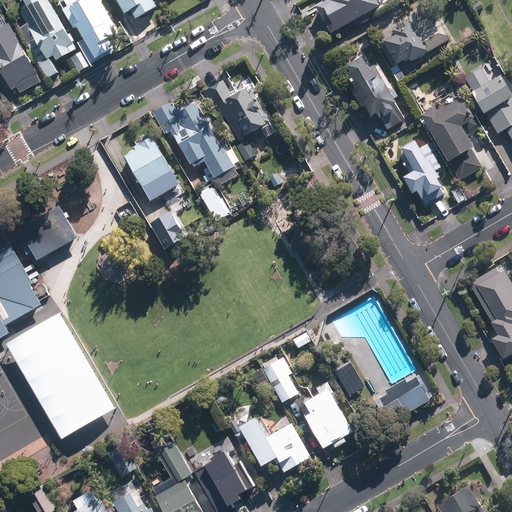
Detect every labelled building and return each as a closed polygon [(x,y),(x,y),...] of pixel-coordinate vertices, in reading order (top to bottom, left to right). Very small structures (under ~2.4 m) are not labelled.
[(68,33),(48,0),(23,0),(36,21),(28,26),(35,39),(28,44),(47,77),(58,71),(50,56),(53,54),(56,60),(76,48),(73,43),(74,42),(72,40),(75,39),(71,32),(68,33)] [(91,65),(115,51),(108,38),(117,33),(98,0),(63,0),(68,7),(63,9),(74,29),(77,27),(84,39),(78,42),(91,65)] [(157,5),(153,0),(117,0),(125,12),(130,9),(135,17),(157,5)] [(378,11),(371,0),(325,0),(324,1),(326,5),(314,11),(329,38),(378,11)] [(0,71),(11,90),(17,87),(20,92),(41,80),(8,24),(3,27),(0,21),(0,71)] [(396,38),(380,47),(394,70),(392,71),(397,79),(401,72),(399,69),(410,63),(412,66),(436,53),(422,33),(426,31),(419,21),(412,26),(410,23),(393,31),(396,38)] [(90,66),(82,52),(70,58),(79,73),(90,66)] [(371,73),(364,62),(348,71),(353,78),(349,80),(356,91),(355,98),(363,111),(365,110),(372,121),(378,118),(387,133),(405,123),(396,107),(397,106),(376,70),(371,73)] [(511,93),(501,75),(488,83),(480,69),(465,78),(485,114),(487,113),(499,134),(507,130),(511,138),(511,93)] [(225,116),(238,139),(261,125),(266,136),(275,131),(269,121),(251,89),(246,92),(243,86),(230,93),(222,80),(203,90),(214,109),(216,107),(222,117),(225,116)] [(221,149),(196,102),(183,109),(181,105),(175,109),(171,102),(153,113),(165,135),(170,131),(173,135),(174,135),(190,165),(202,158),(213,178),(234,166),(223,147),(221,149)] [(474,124),(462,104),(438,118),(435,113),(421,121),(448,168),(474,153),(461,132),(474,124)] [(149,199),(178,183),(150,135),(132,145),(134,148),(123,154),(149,199)] [(245,159),(256,153),(248,138),(236,144),(245,159)] [(419,152),(415,145),(402,152),(404,157),(400,159),(410,178),(403,181),(413,198),(417,195),(425,209),(444,198),(441,193),(442,192),(437,183),(439,181),(435,174),(441,170),(428,147),(419,152)] [(282,182),(276,172),(268,176),(274,186),(282,182)] [(237,208),(221,181),(200,194),(215,221),(237,208)] [(457,187),(450,191),(458,206),(466,202),(457,187)] [(164,229),(161,224),(173,217),(160,195),(140,207),(153,229),(154,228),(157,233),(164,229)] [(17,225),(37,261),(77,239),(58,203),(17,225)] [(225,257),(234,252),(248,278),(239,283),(248,298),(257,293),(266,310),(259,314),(267,327),(321,297),(298,256),(284,264),(256,215),(223,233),(227,240),(218,245),(225,257)] [(0,338),(9,333),(5,325),(41,304),(30,285),(33,283),(0,229),(0,228),(0,338)] [(476,284),(494,316),(496,316),(502,326),(511,319),(511,282),(508,275),(503,278),(499,270),(476,284)] [(8,345),(61,436),(114,406),(61,315),(8,345)] [(511,339),(511,338),(507,330),(492,338),(498,348),(511,339)] [(282,400),(298,391),(288,373),(292,371),(283,356),(263,367),(282,400)] [(366,388),(351,363),(336,371),(350,397),(366,388)] [(384,393),(374,399),(383,415),(400,405),(405,412),(429,398),(424,391),(427,389),(418,373),(407,379),(406,376),(383,390),(384,393)] [(225,397),(216,383),(209,387),(217,402),(225,397)] [(319,393),(304,402),(310,412),(304,416),(323,448),(333,443),(335,447),(346,440),(344,436),(353,431),(328,388),(326,389),(323,384),(317,388),(319,393)] [(153,401),(135,411),(140,421),(158,410),(153,401)] [(266,437),(255,417),(239,426),(261,466),(273,459),(276,464),(279,463),(284,472),(311,457),(292,423),(266,437)] [(178,481),(191,474),(172,441),(169,443),(158,424),(146,430),(157,449),(159,448),(178,481)] [(121,475),(136,467),(119,438),(103,448),(110,460),(112,458),(121,475)] [(210,458),(212,461),(194,472),(217,511),(221,511),(241,501),(237,495),(246,490),(223,451),(210,458)] [(60,504),(47,480),(37,486),(39,490),(30,495),(39,511),(49,511),(54,509),(53,508),(60,504)] [(203,511),(184,480),(155,496),(164,511),(203,511)] [(455,498),(439,507),(441,511),(483,511),(470,489),(469,490),(468,487),(453,495),(455,498)] [(112,511),(111,509),(107,511),(99,498),(96,500),(91,491),(73,501),(79,510),(74,511),(112,511)] [(154,511),(151,506),(147,508),(143,501),(138,504),(131,492),(113,502),(118,511),(154,511)]
